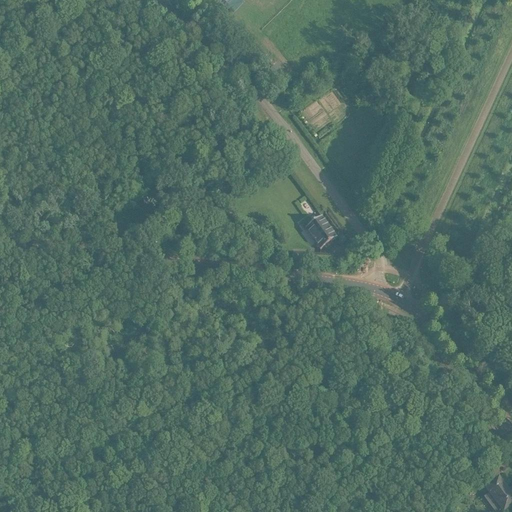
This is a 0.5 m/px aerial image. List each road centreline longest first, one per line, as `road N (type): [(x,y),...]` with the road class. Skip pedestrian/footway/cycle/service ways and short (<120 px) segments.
road 1 (tertiary): [(375,289),(0,240)]
road 2 (residential): [(162,0),(258,89),(361,232),(378,263),(375,289)]
road 3 (unclassified): [(399,298),(511,55)]
road 4 (tertiary): [(511,429),(420,312),(399,298)]
